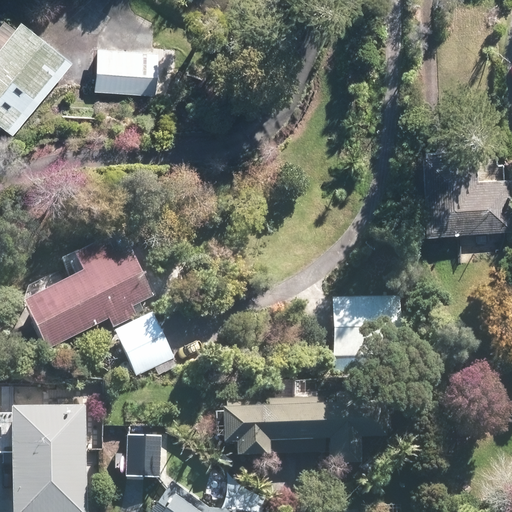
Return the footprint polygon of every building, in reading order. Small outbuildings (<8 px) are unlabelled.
[(0,41),(0,112),(47,55),(12,27),(0,41)] [(153,55),(95,51),(93,93),(150,96),(153,55)] [(459,159),(414,162),(419,233),(501,228),(499,183),(461,185),(459,159)] [(118,252),(14,307),(38,351),(141,297),(118,252)] [(387,301),(328,305),(331,354),(391,350),(387,301)] [(143,315),(109,331),(137,385),(170,368),(143,315)] [(245,400),(213,401),(215,443),(226,442),(226,458),(252,457),(252,442),(317,439),(318,462),(343,461),(342,444),(367,443),(366,413),(315,415),(314,398),(265,399),(265,412),(245,413),(245,400)] [(79,511),(79,417),(6,417),(6,511),(79,511)] [(158,436),(134,436),(133,478),(157,478),(158,436)] [(148,511),(196,511),(163,490),(148,511)]
